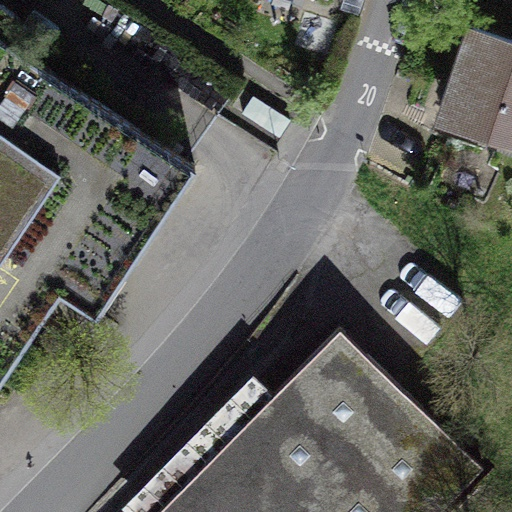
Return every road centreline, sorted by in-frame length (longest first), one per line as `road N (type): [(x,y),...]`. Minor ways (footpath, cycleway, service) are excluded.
road 1 (residential): [(40,511),(223,317),(327,170),(351,117)]
road 2 (residential): [(351,117),(396,0)]
